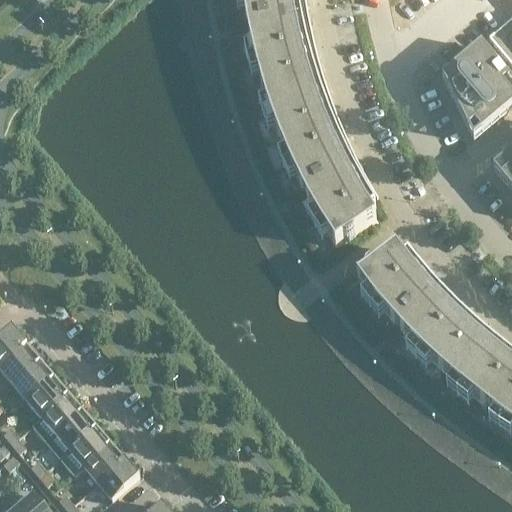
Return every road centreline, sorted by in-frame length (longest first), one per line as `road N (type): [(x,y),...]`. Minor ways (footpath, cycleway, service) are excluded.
road 1 (secondary): [(293,511),(0,157)]
road 2 (secondary): [(0,210),(257,511)]
road 3 (residential): [(320,0),(345,97),(402,224),(511,336)]
road 4 (residential): [(165,479),(18,306)]
road 5 (residential): [(511,249),(453,185),(409,119),(396,61)]
road 6 (secondary): [(0,103),(3,90),(101,0)]
